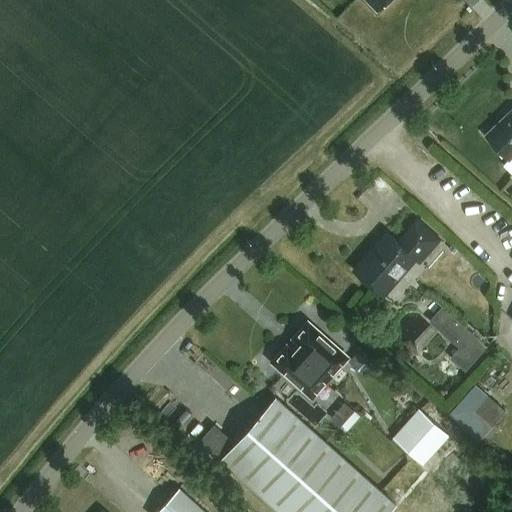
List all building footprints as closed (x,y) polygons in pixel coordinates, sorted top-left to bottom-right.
[(363,0),(379,16),(396,0),(363,0)] [(511,111),(506,117),(504,115),(483,136),(507,161),(511,156),(511,111)] [(419,263),(440,239),(417,220),(398,242),(390,235),(377,250),(374,247),(354,270),(375,288),(390,271),(396,276),(400,276),(405,270),(405,268),(414,258),(419,263)] [(348,360),(309,325),(296,340),(302,345),(294,354),(288,348),(274,363),(313,398),(348,360)] [(476,407),(489,392),(476,381),(451,409),(482,436),(494,423),(476,407)] [(200,439),(220,456),(283,511),(384,511),(393,502),(269,395),(233,440),(213,424),(200,439)] [(330,416),(345,431),(362,414),(347,399),(330,416)] [(423,464),(449,435),(419,408),(393,437),(423,464)] [(206,511),(179,487),(155,511),(206,511)]
